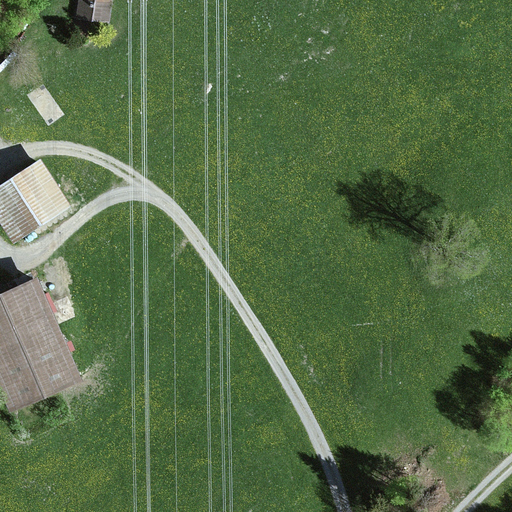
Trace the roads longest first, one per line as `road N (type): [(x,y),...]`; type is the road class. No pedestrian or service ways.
road 1 (track): [(344,511),(314,429),(172,202),(79,151),(23,149),(0,160)]
road 2 (track): [(0,252),(13,264),(45,250),(114,196)]
